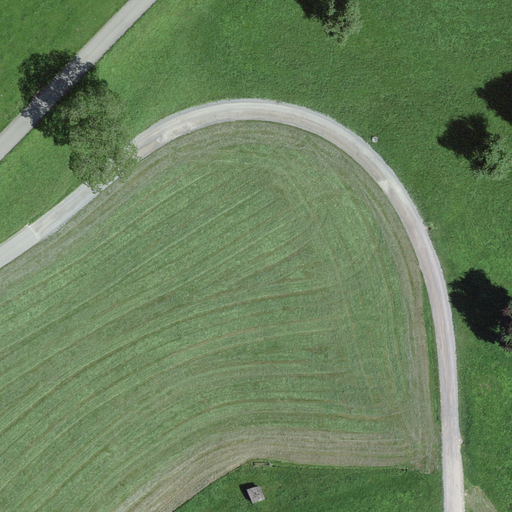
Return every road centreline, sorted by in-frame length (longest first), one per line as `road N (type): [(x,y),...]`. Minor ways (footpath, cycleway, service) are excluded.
road 1 (track): [(454,511),(449,359),(431,258),(394,187),(330,128),(256,109),(179,124),(33,234)]
road 2 (unclassified): [(0,149),(142,0)]
